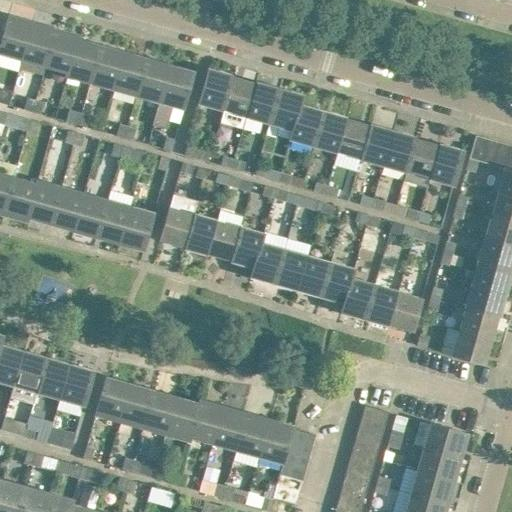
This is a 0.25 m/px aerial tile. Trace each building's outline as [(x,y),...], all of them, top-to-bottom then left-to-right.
[(7,18),(0,43),(0,51),(22,58),(31,25),(7,18)] [(54,31),(31,25),(22,58),(45,64),(54,31)] [(78,38),(54,31),(45,64),(67,71),(66,74),(67,74),(77,42),(78,38)] [(77,42),(67,74),(91,81),(100,48),(77,42)] [(123,55),(100,48),(91,81),(114,88),(123,55)] [(123,55),(114,88),(137,94),(146,61),(123,55)] [(169,68),(146,61),(137,94),(159,100),(152,125),(153,125),(169,68)] [(173,104),(183,107),(192,74),(169,68),(153,125),(166,129),(173,104)] [(222,109),(232,77),(208,70),(199,103),(222,109)] [(246,116),(255,84),(232,77),(222,109),(246,116)] [(269,122),(279,90),(255,84),(246,116),(269,122)] [(290,138),(300,106),(302,97),(279,90),(269,122),(267,132),(290,138)] [(32,112),(35,101),(27,98),(23,110),(32,112)] [(43,103),(35,101),(32,112),(40,114),(43,103)] [(314,145),(323,113),(300,106),(290,138),(314,145)] [(79,125),(82,114),(73,111),(70,123),(79,125)] [(337,151),(346,119),(323,113),(314,145),(337,151)] [(90,116),(82,114),(79,125),(87,127),(90,116)] [(18,129),(26,131),(29,120),(21,117),(18,129)] [(360,158),(369,126),(346,119),(337,151),(360,158)] [(29,120),(26,131),(35,133),(38,122),(29,120)] [(124,138),(128,127),(120,125),(116,136),(124,138)] [(383,164),(392,132),(369,126),(360,158),(383,164)] [(136,129),(128,127),(124,138),(133,140),(136,129)] [(65,142),(73,144),(76,133),(68,130),(65,142)] [(406,171),(416,139),(392,132),(383,164),(406,171)] [(85,135),(76,133),(73,144),(81,146),(85,135)] [(480,162),(487,138),(475,135),(468,159),(477,161),(480,162)] [(171,151),(174,140),(166,137),(162,149),(171,151)] [(491,165),(498,142),(487,138),(480,162),(491,165)] [(416,139),(406,171),(430,178),(439,145),(416,139)] [(503,169),(510,145),(498,142),(491,165),(503,169)] [(119,157),(122,146),(114,144),(111,155),(119,157)] [(439,145),(430,178),(453,184),(462,153),(462,152),(439,145)] [(511,171),(511,145),(510,145),(503,169),(505,169),(511,171)] [(143,164),(146,152),(122,146),(119,157),(143,164)] [(184,155),(195,158),(198,150),(186,146),(184,155)] [(168,159),(160,156),(157,168),(165,170),(168,159)] [(231,168),(233,160),(225,158),(223,166),(231,168)] [(477,161),(468,159),(465,170),(474,172),(477,161)] [(243,163),(233,160),(231,168),(241,171),(243,163)] [(182,163),(179,171),(191,174),(193,166),(182,163)] [(205,169),(196,167),(194,175),(203,178),(205,169)] [(498,192),(511,195),(511,171),(505,169),(498,192)] [(268,179),(278,182),(280,173),(270,171),(268,179)] [(226,184),(228,176),(216,172),(214,181),(226,184)] [(291,176),(280,173),(278,182),(288,185),(291,176)] [(0,211),(3,213),(12,180),(0,176),(0,211)] [(228,176),(226,184),(248,191),(251,182),(228,176)] [(27,219),(28,216),(37,182),(35,187),(12,180),(3,213),(27,219)] [(28,216),(51,222),(60,189),(37,182),(28,216)] [(314,183),(312,192),(324,195),(327,187),(314,183)] [(263,195),(272,198),(274,189),(265,187),(263,195)] [(338,190),(327,187),(324,195),(335,199),(338,190)] [(51,222),(74,229),(83,195),(60,189),(51,222)] [(297,196),(274,189),(272,198),(295,204),(297,196)] [(511,220),(511,195),(498,192),(492,215),(511,220)] [(455,205),(464,207),(467,196),(458,194),(455,205)] [(74,229),(97,235),(106,202),(83,195),(74,229)] [(172,195),(160,240),(183,247),(193,215),(196,202),(172,195)] [(358,205),(371,209),(373,200),(361,197),(358,205)] [(307,208),(319,211),(321,203),(310,199),(307,208)] [(384,203),(373,200),(371,209),(381,212),(384,203)] [(97,235),(120,242),(129,209),(106,202),(97,235)] [(333,206),(321,203),(319,211),(331,215),(333,206)] [(461,219),(464,207),(455,205),(452,216),(461,219)] [(129,209),(120,242),(143,248),(153,215),(129,209)] [(214,209),(212,220),(237,223),(239,212),(214,209)] [(407,210),(404,219),(417,222),(419,214),(407,210)] [(353,221),(365,225),(367,216),(356,213),(353,221)] [(430,217),(419,214),(417,222),(427,225),(430,217)] [(193,215),(183,247),(206,254),(215,221),(193,215)] [(511,246),(511,220),(492,215),(485,238),(511,246)] [(379,220),(367,216),(365,225),(377,228),(379,220)] [(215,221),(206,254),(229,260),(238,228),(215,221)] [(400,235),(412,238),(415,230),(402,226),(400,235)] [(238,228),(229,260),(253,267),(262,235),(238,228)] [(415,230),(412,238),(436,245),(438,237),(415,230)] [(262,235),(253,267),(250,276),(273,282),(283,250),(261,243),(263,235),(262,235)] [(478,262),(510,271),(511,265),(511,246),(485,238),(478,262)] [(442,252),(451,254),(454,243),(446,240),(442,252)] [(283,250),(273,282),(297,289),(306,256),(283,250)] [(448,265),(451,254),(442,252),(439,263),(448,265)] [(306,256),(297,289),(320,296),(329,263),(306,256)] [(504,294),(510,271),(478,262),(472,285),(504,294)] [(329,263),(320,296),(343,302),(352,270),(329,263)] [(352,270),(343,302),(341,311),(365,318),(374,286),(352,279),(354,270),(352,270)] [(465,308),(497,317),(504,294),(472,285),(465,308)] [(374,286),(365,318),(388,325),(397,293),(374,286)] [(429,298),(438,301),(441,290),(432,287),(429,298)] [(397,293),(388,325),(412,331),(421,299),(397,293)] [(435,312),(438,301),(429,298),(426,310),(435,312)] [(491,341),(497,317),(465,308),(458,332),(491,341)] [(452,354),(452,355),(484,364),(491,341),(458,332),(452,354)] [(420,334),(416,345),(425,348),(425,347),(428,336),(420,334)] [(0,381),(13,385),(18,369),(23,352),(0,345),(0,381)] [(23,352),(18,369),(13,385),(37,392),(46,359),(23,352)] [(37,392),(60,398),(68,369),(69,365),(46,359),(37,392)] [(69,365),(68,369),(60,398),(83,404),(83,405),(93,372),(69,365)] [(119,419),(128,386),(105,380),(96,412),(119,419)] [(151,393),(128,386),(119,419),(142,425),(151,393)] [(165,432),(174,399),(151,393),(142,425),(165,432)] [(197,406),(174,399),(165,432),(188,438),(197,406)] [(213,441),(222,408),(198,402),(197,406),(188,438),(191,439),(192,435),(213,441)] [(365,405),(361,417),(384,424),(388,412),(365,405)] [(245,415),(222,408),(213,441),(236,448),(245,415)] [(259,454),(269,422),(245,415),(236,448),(259,454)] [(361,417),(358,428),(381,435),(384,424),(361,417)] [(283,461),(285,452),(288,441),(292,428),(269,422),(259,454),(283,461)] [(12,433),(23,436),(26,427),(15,424),(12,433)] [(425,447),(458,457),(465,433),(432,424),(425,447)] [(37,430),(26,427),(23,436),(35,439),(37,430)] [(292,428),(288,441),(312,447),(315,435),(294,429),(293,428),(292,428)] [(358,428),(355,440),(378,446),(381,435),(358,428)] [(391,429),(389,437),(400,440),(402,433),(391,429)] [(71,449),(73,441),(62,437),(59,446),(71,449)] [(398,449),(400,440),(389,437),(386,446),(398,449)] [(355,440),(352,451),(375,458),(378,446),(355,440)] [(288,441),(285,452),(308,459),(312,447),(288,441)] [(94,450),(86,447),(82,458),(91,461),(94,450)] [(419,471),(452,480),(458,457),(425,447),(419,471)] [(31,465),(34,453),(26,451),(23,462),(31,465)] [(352,451),(348,463),(372,469),(375,458),(352,451)] [(308,459),(285,452),(283,461),(282,463),(305,470),(308,459)] [(31,465),(39,467),(54,471),(57,460),(34,453),(31,465)] [(121,469),(129,472),(132,460),(124,458),(121,469)] [(80,466),(57,460),(54,471),(77,477),(80,466)] [(141,463),(132,460),(129,472),(137,474),(141,463)] [(282,463),(279,475),(302,482),(305,470),(282,463)] [(348,463),(345,474),(368,481),(372,469),(348,463)] [(89,469),(80,466),(77,477),(86,480),(89,469)] [(167,482),(175,485),(178,473),(171,471),(167,482)] [(413,494),(445,503),(452,480),(419,471),(413,494)] [(187,476),(178,473),(175,485),(184,487),(187,476)] [(345,474),(342,486),(365,492),(368,481),(345,474)] [(279,475),(275,487),(298,494),(302,482),(279,475)] [(375,484),(387,487),(389,479),(378,476),(375,484)] [(116,488),(124,491),(127,479),(119,477),(116,488)] [(135,482),(127,479),(124,491),(132,493),(135,482)] [(1,482),(0,485),(0,511),(17,511),(24,488),(1,482)] [(217,484),(214,495),(222,498),(225,486),(217,484)] [(384,495),(387,487),(375,484),(373,492),(384,495)] [(233,489),(225,486),(222,498),(230,500),(233,489)] [(342,486),(339,497),(362,504),(365,492),(342,486)] [(298,494),(275,487),(272,497),(295,504),(298,494)] [(17,511),(42,511),(47,495),(24,488),(17,511)] [(181,495),(172,492),(169,504),(178,506),(181,495)] [(407,511),(442,511),(445,503),(413,494),(407,511)] [(47,495),(42,511),(65,511),(68,504),(69,501),(47,495)] [(263,497),(260,509),(268,511),(272,500),(263,497)] [(339,497),(335,509),(346,511),(359,511),(362,504),(339,497)] [(200,511),(208,511),(211,503),(203,501),(200,511)]
